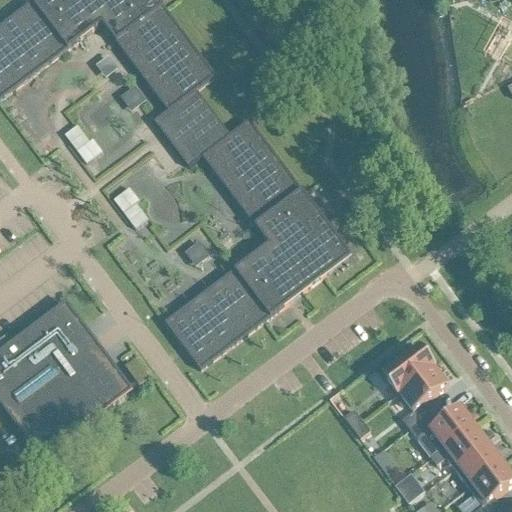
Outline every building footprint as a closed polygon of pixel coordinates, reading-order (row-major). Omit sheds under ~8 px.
[(43,0),(0,33),(0,106),(103,29),(169,117),(169,118),(197,97),(216,82),(154,0),(43,0)] [(136,91),(122,102),(131,115),(146,104),(136,91)] [(230,142),(197,97),(169,118),(169,117),(155,127),(190,173),(203,163),(203,162),(230,142)] [(250,127),(230,142),(203,162),(203,163),(270,251),(166,329),(201,376),(289,310),(286,306),(301,295),(303,299),(327,281),(320,271),(345,253),(327,229),(323,231),(313,217),(316,214),(250,127)] [(65,140),(77,156),(90,147),(78,131),(65,140)] [(43,159),(57,149),(46,135),(32,146),(43,159)] [(87,169),(103,157),(93,144),(90,147),(77,156),(87,169)] [(114,206),(124,219),(137,209),(140,206),(130,194),(114,206)] [(124,219),(136,234),(149,225),(137,209),(124,219)] [(185,257),(196,271),(209,261),(199,247),(185,257)] [(15,348),(0,359),(0,397),(48,460),(66,447),(98,422),(127,401),(86,347),(92,342),(82,328),(79,331),(64,311),(47,324),(15,348)] [(399,400),(434,373),(420,354),(385,381),(399,400)] [(136,362),(125,370),(139,390),(150,381),(136,362)] [(435,374),(434,373),(399,400),(400,400),(401,400),(414,418),(403,426),(410,436),(432,420),(425,410),(448,393),(434,375),(435,374)] [(410,436),(418,447),(432,465),(442,458),(476,432),(462,413),(439,430),(432,420),(410,436)] [(361,446),(371,438),(356,418),(346,426),(361,446)] [(455,476),(489,451),(476,432),(442,458),(455,476)] [(502,469),(489,451),(455,476),(469,494),(502,469)] [(389,483),(399,476),(385,456),(375,464),(389,483)] [(499,511),(494,505),(511,491),(511,482),(502,469),(469,494),(482,511),(499,511)] [(403,502),(411,496),(403,487),(396,492),(403,502)]
